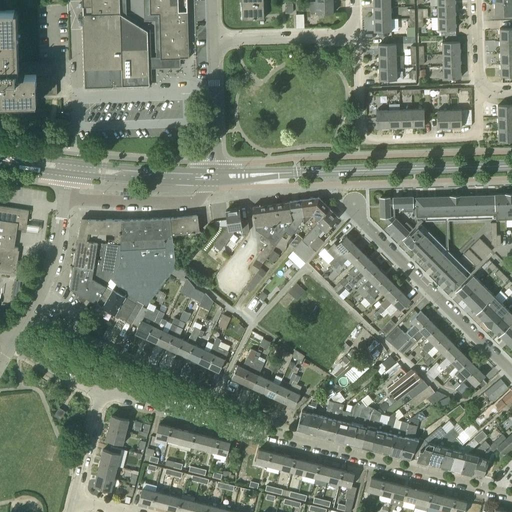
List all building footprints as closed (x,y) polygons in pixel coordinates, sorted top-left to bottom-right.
[(120,14),(119,0),(82,0),(83,7),(83,15),(84,33),(147,32),(120,14)] [(333,1),(316,1),(316,14),(333,13),(333,1)] [(511,2),(511,3),(495,3),(495,15),(511,15),(511,2)] [(179,4),(150,4),(151,13),(179,12),(179,4)] [(437,17),(455,17),(455,5),(437,5),(437,17)] [(390,7),(373,8),(374,20),(391,19),(390,7)] [(423,14),(422,9),(418,9),(418,18),(423,18),(429,17),(428,14),(423,14)] [(0,101),(37,101),(37,95),(57,95),(56,73),(45,73),(45,66),(51,66),(51,65),(25,66),(25,71),(16,71),(14,11),(0,11),(0,101)] [(264,18),(264,11),(242,12),(242,13),(244,13),(244,18),(242,18),(242,19),(264,18)] [(187,12),(179,12),(151,13),(151,14),(160,14),(160,31),(188,30),(187,12)] [(431,18),(432,22),(432,29),(439,29),(439,36),(456,35),(455,17),(437,17),(431,18)] [(423,18),(418,18),(418,37),(426,37),(426,26),(423,26),(423,18)] [(391,19),(374,20),(374,32),(391,31),(391,19)] [(415,36),(415,27),(410,27),(407,27),(407,37),(415,36)] [(511,28),(500,28),(500,40),(511,40),(511,28)] [(160,31),(160,40),(188,39),(188,30),(160,31)] [(147,32),(84,33),(85,70),(84,70),(85,88),(139,86),(149,85),(147,32)] [(188,39),(160,40),(161,59),(180,58),(189,58),(189,49),(188,49),(188,39)] [(511,40),(500,40),(500,52),(511,52),(511,40)] [(443,54),(460,54),(459,42),(442,42),(443,54)] [(379,56),(396,56),(395,44),(378,44),(379,56)] [(511,52),(500,52),(501,64),(511,64),(511,52)] [(443,66),(460,66),(460,54),(443,54),(443,66)] [(396,68),(403,67),(402,55),(396,56),(379,56),(379,68),(396,68)] [(511,64),(501,64),(501,77),(502,76),(502,82),(511,81),(511,64)] [(460,66),(443,66),(443,78),(460,78),(460,66)] [(397,80),(396,68),(379,68),(379,80),(397,80)] [(511,104),(498,105),(498,117),(511,116),(511,104)] [(413,127),(412,109),(400,110),(401,127),(413,127)] [(412,109),(413,127),(425,126),(424,109),(412,109)] [(389,127),(388,110),(376,110),(377,128),(389,127)] [(401,127),(400,110),(388,110),(389,127),(401,127)] [(450,127),(449,110),(437,111),(437,128),(450,127)] [(461,110),(449,110),(450,127),(462,127),(461,110)] [(498,129),(511,128),(511,116),(498,117),(498,129)] [(511,128),(498,129),(499,141),(511,140),(511,128)] [(496,219),(495,194),(495,195),(461,196),(450,196),(416,197),(416,216),(496,213),(496,219)] [(506,219),(505,194),(495,194),(496,219),(506,219)] [(303,215),(301,216),(302,220),(301,221),(304,224),(312,215),(313,212),(322,201),(318,197),(301,200),(303,215)] [(380,198),(380,217),(402,239),(413,228),(406,222),(403,225),(394,217),(395,216),(395,207),(404,206),(404,211),(413,211),(413,197),(380,198)] [(301,221),(302,220),(301,216),(303,215),(301,200),(290,201),(292,221),(289,225),(296,230),(301,221)] [(289,225),(292,221),(290,201),(271,204),(277,244),(289,225)] [(304,224),(307,226),(310,230),(329,208),(322,201),(313,212),(312,215),(304,224)] [(277,244),(271,204),(253,206),(256,230),(264,236),(261,240),(268,244),(249,269),(256,273),(260,267),(267,256),(272,250),(277,244)] [(29,210),(0,205),(0,269),(14,272),(18,247),(14,247),(16,229),(28,230),(29,225),(27,224),(29,210)] [(306,262),(310,258),(324,242),(318,235),(324,229),(326,231),(338,217),(329,208),(310,230),(303,238),(295,248),(293,250),(306,262)] [(248,219),(241,220),(240,209),(226,210),(228,228),(214,245),(220,250),(233,234),(234,230),(242,228),(242,232),(249,231),(248,219)] [(170,217),(172,234),(200,231),(198,214),(170,217)] [(147,306),(171,273),(177,265),(176,264),(172,234),(170,217),(121,220),(121,245),(120,262),(114,273),(111,278),(116,283),(117,285),(125,293),(127,294),(134,298),(143,304),(147,306)] [(121,220),(81,218),(78,238),(121,245),(121,220)] [(467,277),(418,227),(404,241),(412,248),(454,290),(467,277)] [(295,248),(303,238),(298,234),(290,244),(295,248)] [(333,265),(354,244),(346,236),(336,245),(334,243),(327,250),(334,257),(329,262),(332,265),(333,265)] [(121,245),(78,238),(74,267),(114,273),(120,262),(121,245)] [(489,253),(492,251),(492,250),(480,238),(470,247),(483,260),(489,253)] [(352,261),(362,252),(354,244),(333,265),(335,268),(340,263),(342,265),(349,258),(352,261)] [(469,249),(464,254),(476,266),(481,261),(469,249)] [(279,254),(272,250),(267,256),(274,261),(279,254)] [(350,274),(346,278),(349,281),(370,260),(362,252),(352,261),(355,265),(348,272),(350,274)] [(365,275),(368,278),(378,268),(370,260),(349,281),(348,282),(353,286),(365,275)] [(492,271),(496,266),(492,262),(488,266),(492,271)] [(187,272),(177,265),(171,273),(182,280),(184,277),(187,272)] [(111,278),(114,273),(74,267),(71,288),(97,304),(101,295),(111,278)] [(267,272),(260,267),(256,273),(245,288),(250,292),(263,277),(267,272)] [(368,278),(357,289),(365,297),(386,276),(378,268),(368,278)] [(499,278),(503,273),(499,269),(495,273),(499,278)] [(503,282),(508,278),(503,273),(499,278),(503,282)] [(456,292),(464,299),(481,282),(473,275),(456,292)] [(386,276),(365,297),(371,304),(376,300),(373,297),(381,290),(384,294),(394,284),(386,276)] [(111,278),(101,295),(97,304),(103,307),(104,308),(104,307),(114,313),(114,314),(115,314),(116,313),(133,324),(142,304),(133,299),(134,298),(127,294),(125,293),(125,294),(113,288),(116,283),(111,278)] [(187,278),(180,293),(190,297),(194,288),(195,287),(187,278)] [(282,288),(286,283),(282,279),(277,284),(282,288)] [(340,281),(334,288),(338,292),(343,286),(344,285),(340,281)] [(353,286),(348,282),(344,285),(343,286),(348,291),(353,286)] [(488,289),(481,282),(464,299),(471,306),(488,289)] [(294,297),(302,289),(296,283),(288,292),(294,297)] [(381,314),(402,292),(394,284),(384,294),(388,298),(380,305),(382,306),(378,311),(381,314)] [(205,294),(194,288),(190,297),(201,302),(205,294)] [(495,296),(488,289),(471,306),(477,313),(477,314),(495,296)] [(213,301),(206,292),(205,294),(201,302),(200,305),(209,310),(213,301)] [(391,315),(398,308),(401,311),(411,301),(402,292),(381,314),(383,316),(388,312),(391,315)] [(502,303),(495,296),(477,314),(484,320),(484,321),(502,303)] [(146,338),(159,310),(155,308),(153,311),(142,306),(143,304),(134,298),(133,299),(142,304),(133,324),(139,327),(136,333),(146,338)] [(509,310),(502,303),(484,321),(491,328),(509,310)] [(157,343),(163,330),(167,321),(162,318),(165,313),(159,310),(146,338),(157,343)] [(511,321),(511,313),(509,310),(491,328),(492,328),(498,335),(511,321)] [(177,352),(183,340),(178,337),(185,323),(186,323),(191,313),(184,311),(180,320),(167,348),(177,352)] [(385,338),(398,350),(411,336),(429,319),(420,311),(411,320),(414,324),(405,333),(398,325),(385,338)] [(224,314),(218,325),(226,328),(231,317),(224,314)] [(167,332),(163,330),(157,343),(167,348),(180,320),(175,317),(167,332)] [(391,319),(378,332),(383,337),(396,324),(391,319)] [(437,327),(429,319),(411,336),(416,341),(424,334),(427,337),(437,327)] [(511,335),(511,321),(498,335),(499,335),(506,341),(511,335)] [(245,329),(239,323),(234,329),(240,335),(245,329)] [(194,326),(187,342),(183,340),(177,352),(188,357),(194,345),(198,335),(201,330),(194,326)] [(202,326),(201,330),(198,335),(202,337),(206,328),(202,326)] [(437,327),(427,337),(430,340),(423,347),(425,349),(420,354),(423,357),(423,356),(428,352),(435,345),(445,335),(437,327)] [(435,345),(443,353),(453,343),(445,335),(435,345)] [(217,337),(209,352),(204,349),(198,362),(209,367),(218,347),(221,339),(217,337)] [(270,342),(263,338),(260,345),(267,348),(270,342)] [(340,348),(345,352),(350,346),(345,342),(340,348)] [(437,362),(426,373),(434,378),(437,375),(438,375),(444,368),(461,351),(453,343),(443,353),(446,356),(439,364),(437,362)] [(198,362),(204,349),(194,345),(188,357),(198,362)] [(218,347),(209,367),(219,372),(228,351),(218,347)] [(248,353),(246,358),(242,367),(238,365),(232,378),(242,383),(257,351),(251,348),(248,353)] [(351,349),(348,354),(358,361),(361,356),(351,349)] [(253,388),(259,375),(258,375),(264,362),(257,359),(260,353),(257,351),(242,383),(253,388)] [(305,356),(297,351),(294,357),(302,362),(305,356)] [(461,351),(444,368),(449,373),(456,366),(459,369),(469,359),(461,351)] [(428,352),(423,356),(426,359),(423,362),(428,366),(435,359),(428,352)] [(331,373),(337,377),(351,363),(345,356),(339,361),(331,373)] [(463,381),(467,377),(477,368),(469,359),(459,369),(455,373),(463,381)] [(362,360),(346,376),(352,383),(369,367),(362,360)] [(387,370),(391,375),(401,367),(397,362),(387,370)] [(391,395),(418,374),(412,368),(387,388),(391,395)] [(485,376),(477,368),(467,377),(475,386),(485,376)] [(300,394),(298,393),(302,386),(297,384),(300,376),(296,374),(290,388),(289,389),(290,389),(284,402),(294,407),(300,394)] [(391,395),(393,396),(396,401),(408,392),(423,380),(418,374),(391,395)] [(259,375),(253,388),(263,392),(269,380),(259,375)] [(276,375),(273,382),(269,380),(263,392),(273,397),(281,380),(282,378),(276,375)] [(504,382),(501,379),(484,392),(488,396),(504,382)] [(289,389),(290,388),(285,386),(287,382),(281,380),(273,397),(284,402),(290,389),(289,389)] [(423,380),(408,392),(412,398),(429,386),(423,380)] [(447,381),(443,386),(451,393),(454,390),(459,385),(456,382),(453,386),(447,381)] [(459,385),(454,390),(458,392),(461,393),(467,387),(462,382),(459,385)] [(504,382),(488,396),(492,401),(508,387),(504,382)] [(414,407),(435,392),(430,385),(429,386),(412,398),(408,402),(410,404),(411,403),(414,407)] [(498,411),(511,399),(511,392),(511,389),(510,387),(509,389),(511,391),(495,405),(498,408),(496,409),(498,411)] [(331,389),(320,395),(323,401),(335,394),(331,389)] [(363,390),(356,397),(347,404),(346,411),(344,421),(339,420),(334,438),(344,440),(353,407),(363,398),(367,395),(363,390)] [(340,391),(331,396),(335,402),(343,396),(340,391)] [(427,398),(431,405),(446,395),(436,391),(427,398)] [(334,438),(339,420),(343,405),(339,404),(346,400),(343,396),(335,402),(334,402),(325,436),(334,438)] [(396,401),(393,396),(390,398),(390,397),(387,399),(388,400),(387,401),(386,401),(379,406),(383,411),(390,406),(396,401)] [(452,401),(451,399),(449,396),(448,396),(440,401),(442,406),(452,401)] [(353,407),(344,440),(353,443),(362,408),(367,405),(368,404),(363,398),(353,407)] [(306,411),(302,410),(297,428),(306,431),(312,413),(313,407),(316,407),(317,402),(312,400),(311,404),(308,403),(306,411)] [(325,436),(334,402),(329,401),(325,416),(321,415),(316,433),(325,436)] [(372,410),(374,408),(367,405),(362,408),(353,443),(362,445),(372,410)] [(65,411),(64,410),(59,408),(54,415),(60,419),(65,411)] [(362,445),(371,447),(378,422),(381,412),(374,408),(372,410),(362,445)] [(319,409),(318,414),(312,413),(306,431),(316,433),(321,415),(323,410),(319,409)] [(380,450),(390,452),(396,427),(399,419),(396,416),(396,415),(396,413),(395,411),(390,416),(388,421),(380,450)] [(419,439),(414,438),(417,426),(418,426),(419,420),(421,421),(426,417),(422,411),(410,419),(409,423),(400,455),(410,458),(419,439)] [(112,415),(109,427),(126,432),(129,419),(112,415)] [(371,447),(380,450),(388,421),(388,420),(387,424),(378,422),(371,447)] [(136,421),(135,429),(141,431),(143,423),(136,421)] [(402,429),(396,427),(390,452),(400,455),(409,423),(404,421),(402,429)] [(168,440),(171,427),(159,424),(156,437),(168,440)] [(447,433),(441,426),(441,425),(425,439),(424,439),(419,439),(410,458),(428,462),(434,444),(447,433)] [(126,432),(109,427),(105,440),(123,444),(126,432)] [(180,443),(183,430),(171,427),(168,440),(180,443)] [(428,462),(439,465),(445,446),(459,434),(453,427),(447,433),(434,444),(428,462)] [(191,446),(195,433),(183,430),(180,443),(191,446)] [(463,430),(459,434),(445,446),(439,465),(450,467),(457,449),(469,438),(463,430)] [(195,433),(191,446),(203,449),(207,436),(195,433)] [(494,454),(491,453),(497,447),(504,454),(511,447),(511,434),(506,439),(502,435),(490,446),(478,456),(472,473),(483,476),(488,462),(492,463),(494,454)] [(203,449),(215,452),(219,439),(207,436),(203,449)] [(450,467),(461,470),(468,452),(478,443),(474,438),(471,440),(469,438),(457,449),(450,467)] [(219,439),(215,452),(213,457),(225,460),(226,455),(227,455),(230,442),(219,439)] [(468,452),(461,470),(472,473),(478,456),(490,446),(485,440),(476,449),(478,451),(475,454),(468,452)] [(103,449),(100,461),(117,466),(122,449),(111,446),(110,451),(103,449)] [(144,459),(157,463),(159,457),(153,456),(154,450),(147,447),(144,459)] [(268,465),(271,452),(259,449),(256,462),(268,465)] [(280,468),(283,455),(271,452),(268,465),(280,468)] [(291,471),(295,458),(283,455),(280,468),(291,471)] [(303,474),(307,461),(295,458),(291,471),(303,474)] [(117,466),(100,461),(97,474),(114,478),(117,466)] [(315,477),(319,464),(307,461),(303,474),(315,477)] [(327,480),(331,467),(319,464),(315,477),(327,480)] [(339,483),(343,470),(331,467),(327,480),(339,483)] [(130,482),(135,483),(138,471),(133,470),(130,482)] [(343,470),(339,483),(348,485),(345,498),(347,498),(345,504),(338,503),(337,508),(350,511),(357,487),(351,486),(355,473),(343,470)] [(111,491),(113,485),(117,486),(119,484),(120,482),(119,479),(114,478),(97,474),(94,486),(111,491)] [(187,479),(191,480),(199,482),(201,477),(188,474),(187,479)] [(368,490),(380,493),(383,480),(371,477),(368,490)] [(383,480),(380,493),(378,500),(390,503),(395,484),(383,480)] [(130,485),(123,483),(121,493),(132,496),(134,488),(129,486),(130,485)] [(407,486),(395,484),(390,503),(402,506),(404,499),(407,486)] [(416,502),(419,490),(407,486),(404,499),(416,502)] [(139,501),(152,504),(155,491),(142,488),(139,501)] [(419,490),(416,502),(415,507),(427,510),(428,506),(431,493),(419,490)] [(152,504),(165,508),(168,495),(155,491),(152,504)] [(443,496),(431,493),(428,506),(440,508),(443,496)] [(165,508),(178,511),(181,498),(168,495),(165,508)] [(443,496),(440,508),(438,511),(451,511),(452,511),(455,499),(443,496)] [(178,511),(181,511),(191,511),(194,501),(181,498),(178,511)] [(455,499),(452,511),(453,511),(464,511),(467,502),(455,499)] [(191,511),(205,511),(207,505),(194,501),(191,511)]
